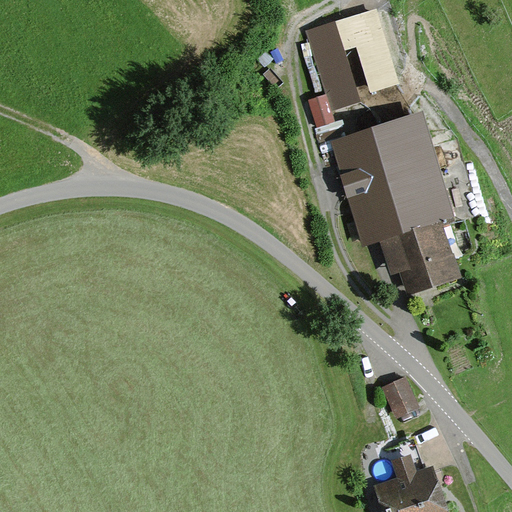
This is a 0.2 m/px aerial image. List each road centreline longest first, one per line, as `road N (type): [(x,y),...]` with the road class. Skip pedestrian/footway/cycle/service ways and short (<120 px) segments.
road 1 (unclassified): [(511,481),(359,316),(258,231),(202,204),(128,189),(66,186),(0,210)]
road 2 (track): [(103,188),(87,152),(0,110)]
